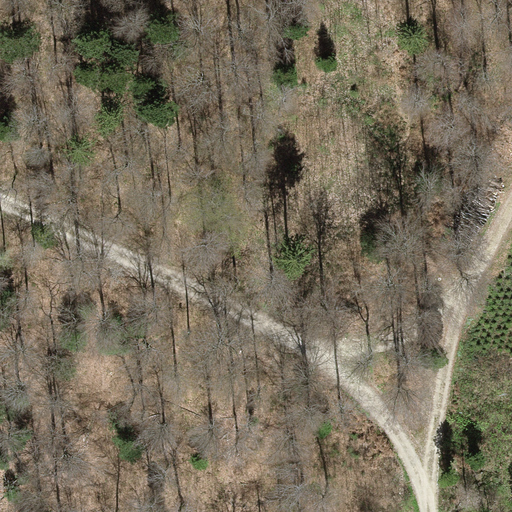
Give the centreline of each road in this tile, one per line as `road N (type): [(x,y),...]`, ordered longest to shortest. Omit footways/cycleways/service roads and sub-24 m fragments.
road 1 (track): [(0,194),(311,347),(400,448),(431,496),(432,511)]
road 2 (track): [(431,496),(465,292),(511,201)]
road 3 (track): [(465,292),(402,338),(311,347)]
